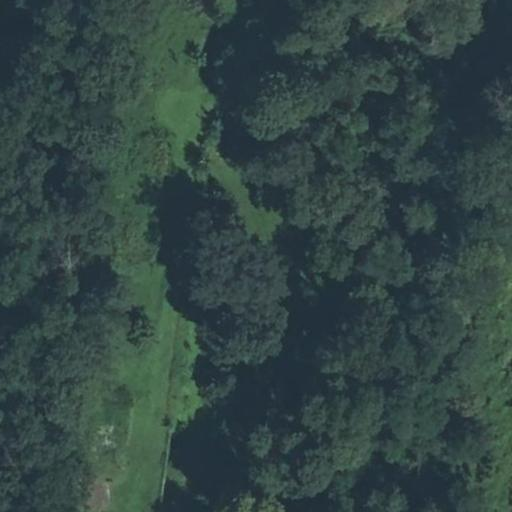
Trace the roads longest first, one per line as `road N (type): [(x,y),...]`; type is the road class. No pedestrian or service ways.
road 1 (track): [(261,82),(237,139),(233,204),(295,315),(309,382),(294,432),(254,458),(222,452),(206,419),(186,182),(241,0)]
road 2 (track): [(287,20),(261,82),(511,167)]
